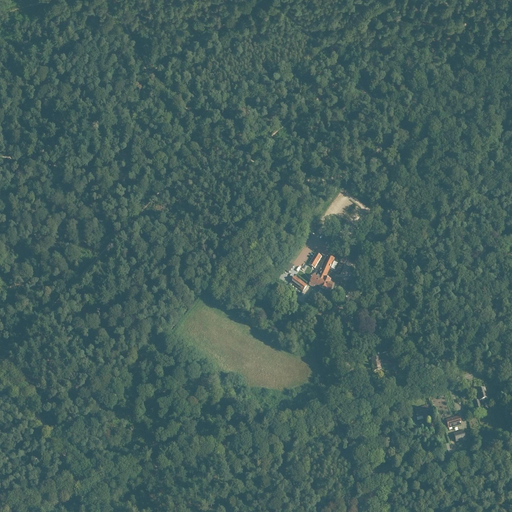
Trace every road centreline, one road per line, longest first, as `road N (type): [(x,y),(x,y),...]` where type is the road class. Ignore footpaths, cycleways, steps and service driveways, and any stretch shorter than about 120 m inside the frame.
road 1 (unclassified): [(357,409),(341,328),(366,246),(511,67)]
road 2 (unclassified): [(8,511),(357,409)]
road 3 (unclassified): [(357,409),(511,366)]
road 4 (track): [(0,371),(92,487)]
